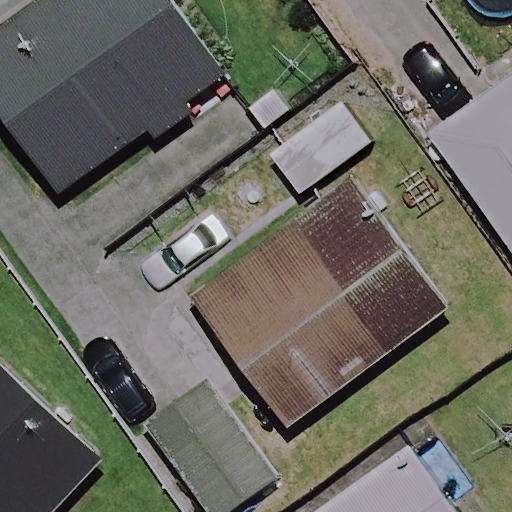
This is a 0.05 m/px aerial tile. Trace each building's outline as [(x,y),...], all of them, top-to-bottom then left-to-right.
[(219,89),(157,0),(40,0),(0,28),(0,124),(55,203),(219,89)] [(511,71),(423,130),(511,265),(511,71)] [(442,317),(346,185),(188,300),(284,432),(442,317)] [(0,511),(60,511),(99,470),(0,378),(0,511)] [(230,511),(269,487),(216,403),(154,442),(197,511),(230,511)] [(451,511),(409,451),(321,511),(451,511)]
